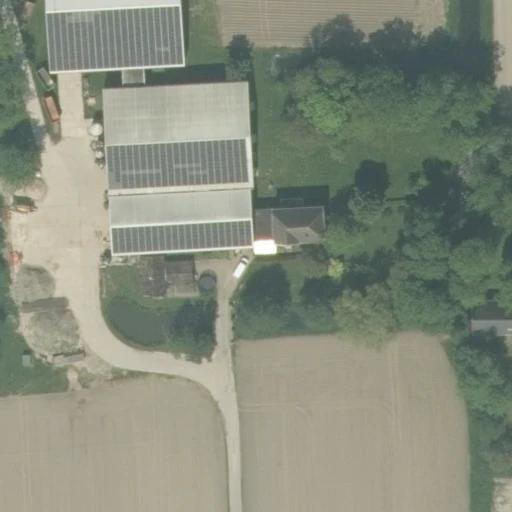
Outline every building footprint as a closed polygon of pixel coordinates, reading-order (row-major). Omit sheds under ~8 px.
[(179,0),(55,0),(59,70),(123,66),(124,85),(144,84),(143,65),(183,63),(179,0)] [(253,183),(247,79),(132,85),(114,86),(104,86),(109,191),(250,184),(253,183)] [(250,184),(109,191),(114,253),(254,245),(252,209),(250,184)] [(254,245),(255,253),(276,252),(275,242),(279,242),(283,246),(292,246),(296,241),(325,239),(323,206),(304,207),(303,199),(282,199),(283,208),(252,209),(254,245)] [(161,264),(161,256),(137,257),(139,294),(162,293),(162,283),(190,282),(189,262),(161,264)] [(511,300),(471,300),(470,333),(511,332),(511,300)]
